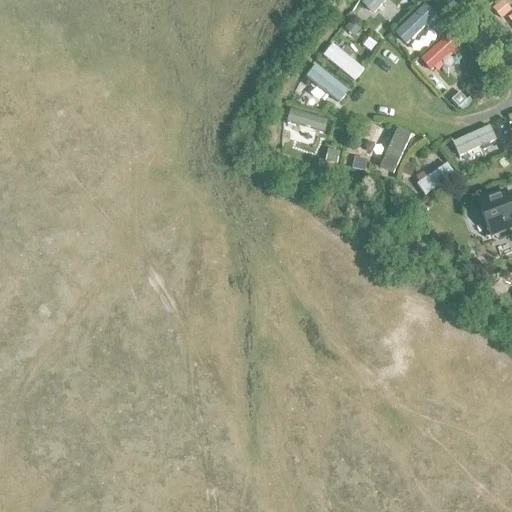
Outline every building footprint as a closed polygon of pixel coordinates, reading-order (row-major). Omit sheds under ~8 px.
[(388,0),(366,0),(359,8),(371,19),(388,0)] [(421,0),(406,0),(405,1),(413,9),(421,0)] [(501,4),(491,12),(499,22),(508,14),(501,4)] [(429,21),(421,13),(397,38),(405,46),(429,21)] [(440,23),(432,31),(440,38),(447,30),(440,23)] [(350,24),(344,32),(354,39),(360,31),(350,24)] [(447,38),(417,65),(427,76),(448,57),(451,60),(460,52),(457,49),(447,38)] [(329,48),(320,60),(352,87),(362,76),(329,48)] [(314,67),(302,82),(336,108),(348,94),(314,67)] [(459,95),(450,104),(458,111),(466,103),(459,95)] [(324,126),(287,114),(283,128),(320,139),(324,126)] [(289,133),(279,132),(279,145),(289,145),(289,133)] [(485,132),(449,148),(454,160),(491,143),(485,132)] [(408,140),(394,134),(376,173),(390,179),(408,140)] [(509,144),(500,148),(502,154),(511,151),(509,144)] [(353,159),(351,169),(364,172),(366,162),(353,159)] [(407,165),(402,175),(410,178),(415,168),(407,165)] [(416,185),(425,199),(456,178),(447,165),(416,185)] [(477,203),(490,237),(511,228),(511,200),(508,202),(505,193),(477,203)] [(500,291),(494,295),(500,302),(506,298),(500,291)]
